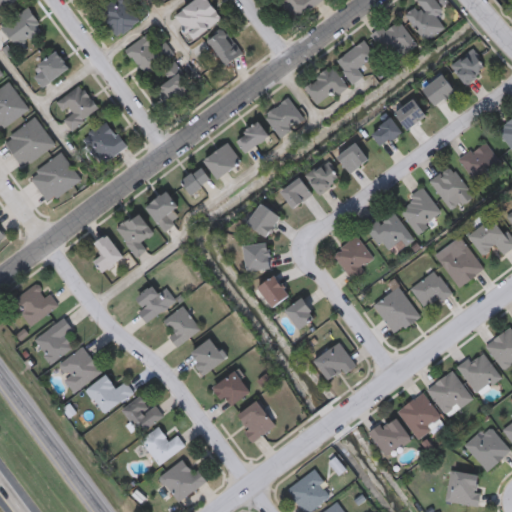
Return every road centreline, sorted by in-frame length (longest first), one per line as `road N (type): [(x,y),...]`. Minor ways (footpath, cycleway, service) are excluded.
road 1 (tertiary): [(371,0),(0,280)]
road 2 (residential): [(511,297),(221,511)]
road 3 (residential): [(49,243),(257,486)]
road 4 (residential): [(511,87),(306,238),(301,252)]
road 5 (residential): [(167,154),(54,0)]
road 6 (secondary): [(101,511),(0,372)]
road 7 (residential): [(301,252),(395,381)]
